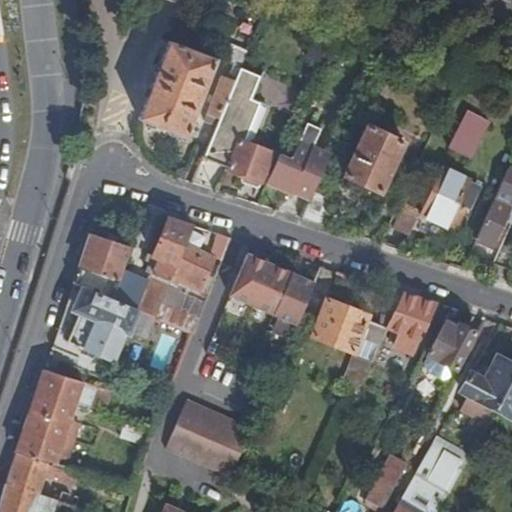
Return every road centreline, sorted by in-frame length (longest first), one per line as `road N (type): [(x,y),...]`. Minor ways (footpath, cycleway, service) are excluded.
road 1 (residential): [(0,437),(86,184),(102,170),(511,306)]
road 2 (secondary): [(0,335),(44,156),(47,97),(35,0)]
road 3 (unknown): [(285,218),(332,98)]
